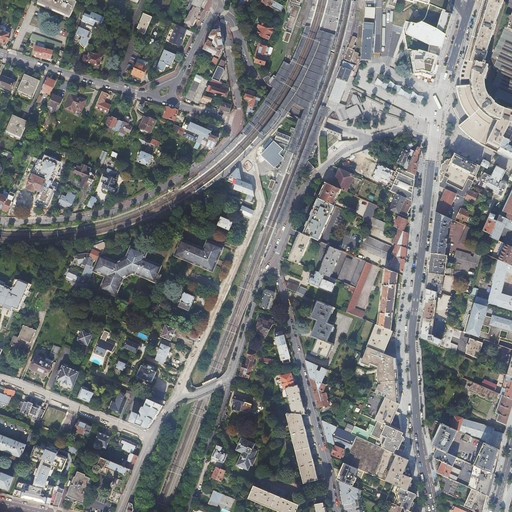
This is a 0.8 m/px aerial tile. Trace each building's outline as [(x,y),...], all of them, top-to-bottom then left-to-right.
[(77,2),(72,0),(39,0),(38,3),(70,17),(77,2)] [(192,0),(192,1),(193,1),(192,5),(198,7),(197,8),(193,7),(187,19),(185,23),(192,26),(204,2),(204,0),(192,0)] [(271,0),(258,0),(278,10),(281,5),(271,0)] [(383,0),(382,3),(382,4),(398,9),(392,26),(400,28),(402,28),(403,29),(405,22),(406,21),(409,22),(415,23),(419,22),(424,19),(426,16),(428,11),(429,6),(430,5),(430,4),(437,7),(446,10),(449,0),(383,0)] [(511,29),(508,28),(499,25),(505,3),(505,0),(482,0),(464,60),(474,63),(471,72),(471,76),(471,80),(471,85),(456,86),(457,93),(459,100),(462,107),(466,113),(470,118),(459,127),(460,128),(460,129),(461,130),(462,131),(463,131),(463,132),(464,133),(465,133),(466,134),(467,135),(468,136),(469,136),(470,137),(471,138),(473,139),(474,140),(474,141),(478,143),(480,144),(487,147),(497,153),(504,138),(510,140),(511,141),(511,140),(511,29)] [(294,6),(286,29),(293,31),(301,8),(294,6)] [(371,21),(376,22),(376,7),(366,6),(365,18),(371,18),(371,21)] [(405,22),(403,29),(401,34),(405,35),(427,45),(444,46),(452,14),(445,12),(446,10),(437,7),(431,27),(419,22),(415,23),(409,22),(406,21),(405,22)] [(86,27),(85,29),(92,31),(94,27),(95,28),(96,27),(100,28),(100,26),(102,25),(104,24),(105,22),(103,21),(104,18),(91,12),(90,16),(85,13),(82,20),(86,24),(87,24),(86,27)] [(139,29),(138,31),(145,34),(152,17),(143,13),(137,28),(139,29)] [(219,58),(224,48),(220,23),(218,19),(213,31),(212,31),(209,38),(214,40),(212,43),(207,41),(203,50),(219,58)] [(274,30),(273,29),(273,28),(261,22),(258,28),(260,28),(257,34),(268,39),(270,35),(272,35),(274,30)] [(362,33),(360,59),(370,60),(373,22),(363,22),(362,33)] [(182,39),(186,28),(176,24),(174,30),(174,32),(173,34),(172,35),(170,38),(172,42),(180,46),(182,39)] [(267,110),(275,97),(286,81),(295,64),(301,51),(305,40),(310,27),(305,26),(297,43),(288,64),(283,61),(276,74),(269,85),(271,87),(266,95),(259,107),(250,119),(240,131),(245,136),(251,130),(260,120),(267,110)] [(85,30),(84,29),(79,27),(76,33),(78,34),(75,39),(78,40),(79,41),(79,42),(80,43),(80,44),(81,44),(81,45),(82,46),(82,47),(83,47),(84,47),(85,48),(91,32),(85,30)] [(0,41),(4,44),(5,43),(6,42),(8,36),(9,34),(5,32),(0,30),(0,41)] [(299,106),(304,108),(300,119),(298,118),(286,151),(293,153),(320,82),(322,77),(324,72),(326,67),(327,62),(328,59),(331,49),(335,35),(319,30),(317,35),(315,39),(314,42),(313,46),(311,49),(309,55),(306,61),(303,68),(301,71),(297,78),(294,85),(291,89),(289,93),(286,97),(283,101),(276,113),(265,126),(257,136),(262,140),(272,128),(273,129),(282,117),(283,118),(291,107),(295,102),(299,106)] [(62,44),(32,34),(30,40),(60,50),(62,44)] [(350,61),(354,51),(354,49),(352,48),(356,37),(352,35),(343,58),(350,61)] [(266,58),(269,47),(261,45),(258,56),(257,56),(256,61),(257,63),(263,65),(265,64),(267,59),(266,58)] [(416,48),(407,45),(412,74),(416,74),(423,73),(433,76),(440,56),(426,52),(416,48)] [(426,52),(440,56),(442,49),(444,46),(427,45),(426,52)] [(36,57),(42,59),(44,49),(37,47),(36,47),(34,54),(37,55),(36,57)] [(44,49),(42,59),(50,61),(53,52),(44,49)] [(165,50),(160,61),(157,68),(162,71),(163,71),(164,71),(164,70),(165,70),(167,65),(171,66),(176,55),(170,52),(165,50)] [(354,51),(350,61),(354,62),(357,62),(359,60),(360,56),(357,56),(358,53),(354,51)] [(83,61),(86,62),(86,64),(93,66),(93,67),(94,68),(97,69),(98,68),(102,56),(89,52),(88,57),(84,56),(83,61)] [(226,61),(225,54),(212,79),(219,82),(223,75),(219,73),(225,62),(226,63),(226,61)] [(342,60),(327,100),(336,103),(338,104),(348,77),(353,64),(342,60)] [(147,67),(136,62),(131,74),(142,79),(147,67)] [(196,75),(185,98),(191,101),(202,77),(196,75)] [(384,88),(388,81),(377,75),(373,82),(384,88)] [(3,76),(0,82),(0,85),(10,90),(12,86),(14,87),(16,82),(3,76)] [(24,77),(17,92),(21,94),(22,92),(33,97),(40,81),(28,76),(27,78),(24,77)] [(55,81),(48,78),(42,90),(50,94),(55,81)] [(397,91),(401,84),(390,78),(386,85),(397,91)] [(219,82),(212,79),(206,91),(226,97),(228,92),(225,91),(226,89),(221,88),(220,90),(219,89),(221,83),(219,82)] [(407,98),(411,91),(400,85),(396,93),(407,98)] [(103,89),(103,90),(102,92),(100,97),(95,108),(107,114),(111,105),(104,103),(106,98),(107,98),(109,95),(103,92),(104,90),(103,89)] [(419,103),(423,95),(413,90),(409,97),(419,103)] [(242,97),(247,98),(248,99),(244,112),(250,114),(254,107),(251,106),(254,95),(244,92),(242,97)] [(75,97),(76,95),(71,93),(64,109),(75,113),(76,109),(82,111),(87,100),(78,96),(77,98),(75,97)] [(53,94),(47,108),(49,109),(49,111),(54,113),(54,111),(57,113),(63,99),(53,94)] [(328,109),(326,117),(338,121),(341,120),(342,121),(350,118),(351,119),(362,114),(360,110),(358,105),(361,104),(359,100),(357,96),(351,94),(346,106),(343,105),(340,104),(339,108),(328,109)] [(220,109),(229,112),(231,106),(222,103),(221,106),(220,105),(219,109),(220,109)] [(325,107),(320,105),(296,169),(302,171),(324,115),(326,116),(328,109),(325,107)] [(178,111),(166,108),(164,117),(175,121),(178,111)] [(21,138),(27,124),(23,122),(24,120),(19,118),(13,115),(5,133),(9,135),(10,133),(21,138)] [(118,131),(119,131),(123,121),(119,120),(119,121),(116,120),(117,119),(116,119),(117,116),(114,115),(113,117),(112,117),(112,118),(109,117),(107,123),(108,124),(107,125),(113,128),(113,129),(114,130),(116,131),(118,131)] [(144,115),(139,127),(150,132),(155,120),(144,115)] [(123,121),(119,131),(124,133),(126,130),(127,131),(127,132),(130,133),(133,127),(129,125),(129,126),(128,126),(129,122),(124,120),(123,121)] [(190,123),(186,121),(185,121),(185,122),(182,128),(187,130),(204,137),(202,140),(201,143),(206,146),(213,149),(218,139),(216,137),(217,135),(214,133),(212,136),(210,135),(212,132),(191,123),(190,123)] [(196,141),(201,143),(202,140),(204,137),(187,130),(182,128),(181,127),(179,133),(183,136),(196,142),(196,141)] [(323,134),(341,140),(343,133),(326,127),(323,134)] [(276,139),(289,144),(291,137),(279,132),(276,139)] [(504,138),(497,153),(511,159),(511,145),(508,143),(510,140),(504,138)] [(279,153),(283,149),(273,141),(260,155),(274,168),(284,158),(279,153)] [(152,155),(156,145),(150,143),(149,142),(145,150),(144,150),(143,151),(141,150),(137,162),(148,166),(152,155)] [(403,167),(407,169),(415,151),(411,150),(413,145),(412,144),(413,143),(409,142),(408,143),(407,142),(404,150),(403,149),(397,163),(404,166),(403,167)] [(419,148),(417,147),(415,151),(407,169),(406,171),(416,175),(418,156),(419,148)] [(62,162),(45,154),(35,176),(46,180),(41,192),(36,204),(47,209),(56,187),(52,185),(62,162)] [(454,155),(452,158),(442,182),(441,182),(440,185),(440,186),(446,189),(466,198),(470,190),(474,181),(481,166),(458,155),(457,155),(454,154),(454,155)] [(442,182),(452,158),(442,165),(441,171),(440,182),(441,182),(442,182)] [(491,163),(484,159),(481,165),(488,168),(491,163)] [(386,167),(388,163),(381,160),(379,164),(377,169),(377,168),(374,174),(375,174),(373,178),(390,186),(392,181),(394,182),(396,177),(394,176),(396,172),(386,167)] [(308,175),(315,169),(308,161),(303,175),(305,178),(308,175)] [(414,184),(416,175),(406,171),(388,163),(386,167),(396,172),(394,176),(396,177),(394,182),(392,188),(388,186),(386,189),(397,194),(412,201),(414,184)] [(77,167),(75,167),(73,171),(84,176),(80,185),(81,186),(82,187),(83,187),(85,188),(86,188),(87,188),(89,183),(91,184),(94,177),(94,175),(86,172),(89,167),(83,164),(81,167),(77,165),(77,167)] [(501,168),(497,166),(492,175),(493,175),(492,178),(490,177),(491,177),(485,174),(479,185),(485,187),(486,185),(496,190),(495,192),(500,195),(506,185),(501,182),(500,182),(499,182),(500,179),(501,179),(506,170),(501,168)] [(104,181),(102,186),(114,191),(116,186),(113,184),(116,179),(117,179),(118,177),(118,176),(117,176),(117,175),(115,174),(116,172),(107,168),(104,176),(103,176),(101,180),(104,181)] [(242,181),(240,169),(238,169),(230,177),(229,181),(234,183),(233,188),(249,194),(247,200),(251,201),(253,200),(253,198),(253,196),(255,196),(252,185),(242,181)] [(296,169),(276,222),(281,224),(302,171),(296,169)] [(340,169),(339,170),(332,186),(342,190),(346,192),(354,175),(340,169)] [(36,189),(41,192),(46,180),(35,176),(33,175),(27,188),(35,192),(36,189)] [(342,190),(332,186),(326,183),(320,195),(322,196),(320,199),(334,206),(336,202),(336,201),(338,197),(336,197),(338,193),(340,194),(342,190)] [(458,217),(462,208),(463,206),(464,203),(466,199),(466,198),(446,189),(436,212),(453,219),(456,221),(457,218),(458,217)] [(478,193),(470,190),(466,198),(466,199),(474,202),(478,193)] [(0,207),(3,209),(7,199),(10,193),(4,191),(3,194),(0,193),(0,207)] [(511,191),(503,210),(508,212),(505,217),(511,220),(511,191)] [(9,208),(10,209),(13,202),(12,201),(15,194),(10,192),(10,193),(7,199),(3,209),(2,210),(2,211),(5,212),(6,211),(8,211),(9,208)] [(68,205),(72,206),(76,196),(72,194),(72,193),(70,192),(69,193),(68,193),(66,197),(62,195),(58,204),(66,207),(67,206),(67,205),(68,205)] [(413,201),(412,201),(397,194),(391,210),(408,217),(409,213),(408,213),(410,209),(411,207),(412,208),(413,201)] [(319,199),(303,234),(311,237),(318,240),(334,206),(320,199),(319,199)] [(363,220),(370,224),(370,223),(373,217),(377,206),(370,203),(363,220)] [(250,219),(253,211),(248,209),(249,208),(243,205),(239,214),(241,215),(250,219)] [(462,208),(458,217),(470,223),(473,218),(468,216),(470,211),(462,208)] [(453,219),(436,212),(434,230),(431,253),(445,255),(446,247),(448,248),(449,244),(447,244),(447,241),(448,239),(447,239),(448,232),(449,228),(451,228),(451,224),(449,224),(453,219)] [(491,234),(497,220),(494,219),(496,215),(491,213),(489,218),(483,230),(491,234)] [(511,220),(505,217),(499,214),(497,220),(491,234),(490,236),(498,240),(504,227),(511,229),(511,220)] [(395,227),(400,229),(404,231),(406,225),(408,220),(399,216),(395,227)] [(233,222),(222,217),(218,225),(229,230),(233,222)] [(390,230),(393,226),(373,217),(370,223),(388,232),(388,230),(390,230)] [(474,229),(468,226),(460,243),(467,246),(474,229)] [(397,244),(407,249),(407,245),(408,240),(409,233),(404,231),(400,229),(398,233),(395,232),(393,236),(396,237),(394,243),(397,244)] [(300,233),(289,260),(301,265),(302,264),(300,263),(311,237),(303,234),(300,233)] [(362,241),(389,253),(392,246),(365,234),(362,241)] [(182,241),(182,240),(182,239),(175,255),(176,256),(179,257),(179,256),(183,258),(183,259),(192,262),(194,263),(198,264),(198,265),(205,268),(208,269),(209,269),(211,270),(211,271),(213,272),(217,264),(219,259),(221,254),(222,251),(221,251),(223,247),(223,248),(224,247),(208,240),(208,241),(207,244),(206,243),(204,250),(201,248),(200,248),(198,247),(192,244),(191,245),(189,244),(189,243),(185,241),(184,242),(182,241)] [(230,239),(228,243),(238,247),(240,243),(230,239)] [(103,240),(97,242),(93,250),(90,257),(86,267),(78,286),(86,289),(91,291),(93,285),(92,285),(92,284),(89,283),(94,271),(96,265),(93,263),(94,259),(98,261),(100,256),(102,251),(103,252),(107,243),(104,242),(103,240)] [(362,241),(360,248),(386,259),(389,253),(362,241)] [(511,246),(505,243),(499,260),(511,265),(511,246)] [(396,256),(405,260),(406,253),(407,249),(397,244),(396,247),(396,248),(395,248),(394,251),(393,255),(396,256)] [(159,268),(160,269),(162,266),(160,265),(158,264),(157,265),(155,264),(155,263),(151,261),(150,262),(148,261),(148,260),(145,259),(147,253),(140,250),(139,251),(136,250),(137,249),(131,246),(131,248),(129,251),(130,251),(129,254),(128,253),(128,255),(159,268)] [(336,263),(341,251),(330,246),(319,273),(330,277),(335,265),(336,266),(337,263),(336,263)] [(454,258),(479,265),(483,253),(476,250),(474,257),(471,256),(471,254),(456,250),(454,258)] [(450,276),(453,276),(454,274),(455,264),(448,263),(447,262),(447,260),(448,256),(445,255),(431,253),(431,256),(429,268),(429,271),(429,273),(443,275),(450,276)] [(160,270),(160,269),(159,268),(128,255),(127,256),(160,270)] [(159,273),(160,270),(127,256),(127,257),(127,259),(124,260),(123,259),(119,261),(120,263),(117,264),(116,263),(116,262),(112,260),(111,261),(109,260),(109,259),(106,258),(105,257),(104,259),(100,256),(98,261),(96,265),(94,271),(96,272),(98,273),(99,273),(99,272),(103,274),(102,275),(106,276),(104,282),(105,282),(103,285),(103,284),(101,288),(100,289),(116,296),(117,295),(118,291),(119,288),(119,289),(120,288),(121,285),(121,284),(120,284),(121,282),(122,282),(124,277),(127,276),(131,274),(133,272),(133,273),(134,273),(137,274),(140,276),(143,277),(149,280),(150,279),(154,280),(153,281),(156,282),(158,283),(161,275),(160,276),(158,275),(159,273)] [(404,268),(405,260),(396,256),(395,258),(394,258),(394,259),(391,266),(404,272),(404,268)] [(86,267),(90,257),(79,258),(79,265),(81,266),(81,265),(86,267)] [(337,280),(343,282),(352,260),(347,258),(337,280)] [(356,287),(366,262),(361,259),(350,285),(356,287)] [(511,296),(501,294),(503,289),(507,271),(511,273),(511,265),(499,260),(492,283),(493,283),(492,286),(488,300),(476,296),(476,297),(474,302),(475,303),(487,306),(488,306),(488,305),(489,304),(497,306),(511,310),(511,296)] [(362,290),(373,264),(366,262),(356,287),(346,312),(363,319),(365,313),(355,308),(362,290)] [(397,286),(399,274),(385,268),(385,270),(381,298),(378,325),(391,331),(393,318),(394,318),(395,314),(394,314),(395,303),(397,289),(398,289),(398,286),(397,286)] [(330,277),(319,273),(316,271),(315,275),(312,274),(311,276),(310,276),(308,282),(332,292),(335,284),(323,279),(324,277),(331,280),(332,278),(330,277)] [(427,286),(427,289),(438,292),(441,293),(441,290),(443,275),(429,273),(427,286)] [(12,289),(0,283),(0,306),(18,314),(31,285),(16,278),(12,289)] [(288,283),(286,288),(305,295),(307,289),(301,287),(300,287),(288,283)] [(470,295),(476,297),(476,296),(478,289),(473,287),(472,287),(470,295)] [(265,290),(264,295),(260,307),(269,310),(270,310),(273,299),(275,292),(274,292),(266,289),(265,290)] [(425,305),(421,338),(440,346),(442,339),(432,334),(436,308),(438,292),(427,289),(425,305)] [(180,307),(189,311),(190,311),(196,296),(185,292),(181,301),(179,306),(180,307)] [(335,309),(336,308),(320,301),(313,317),(320,320),(313,336),(319,339),(313,353),(327,359),(333,344),(327,342),(334,326),(327,323),(333,309),(335,309)] [(487,306),(475,303),(474,306),(473,309),(478,310),(479,309),(479,308),(480,308),(481,308),(481,309),(481,310),(481,311),(486,312),(486,310),(487,306)] [(478,310),(473,309),(472,315),(470,314),(464,332),(465,332),(495,343),(496,339),(504,319),(492,315),(492,317),(487,316),(486,320),(484,319),(485,315),(486,312),(481,311),(481,310),(481,309),(481,308),(480,308),(479,308),(479,309),(478,310)] [(273,325),(275,324),(275,323),(275,322),(268,320),(268,321),(259,319),(255,333),(262,336),(262,337),(265,338),(273,325)] [(511,321),(504,319),(496,339),(495,343),(495,344),(500,345),(502,338),(500,337),(502,331),(508,332),(506,339),(511,340),(511,321)] [(364,320),(355,342),(368,347),(383,353),(392,331),(391,331),(378,325),(364,320)] [(27,341),(30,342),(31,343),(37,330),(35,329),(24,325),(19,337),(14,335),(10,344),(14,346),(12,350),(21,354),(27,341)] [(162,337),(173,341),(177,330),(167,325),(162,337)] [(440,346),(465,357),(466,353),(478,359),(483,343),(464,336),(465,332),(464,332),(447,326),(442,339),(440,346)] [(77,341),(80,343),(84,344),(88,346),(92,334),(81,330),(77,341)] [(106,331),(96,351),(100,353),(99,355),(105,357),(108,350),(113,352),(116,346),(107,342),(111,333),(106,331)] [(278,346),(286,344),(284,335),(280,336),(279,332),(274,334),(278,346)] [(143,343),(134,339),(132,343),(127,341),(124,348),(137,353),(139,349),(140,346),(142,347),(143,343)] [(165,340),(156,360),(164,364),(172,348),(171,347),(173,343),(165,340)] [(290,358),(286,344),(278,346),(281,360),(282,360),(283,363),(285,364),(290,362),(289,358),(290,358)] [(56,360),(61,349),(55,346),(49,356),(56,360)] [(383,353),(368,347),(368,349),(365,354),(364,358),(362,363),(366,365),(370,366),(371,364),(378,367),(378,370),(378,373),(378,379),(379,383),(378,383),(378,387),(375,393),(385,398),(400,405),(397,359),(383,353)] [(250,372),(251,367),(252,364),(256,354),(249,351),(248,356),(249,357),(246,366),(243,365),(242,370),(240,375),(249,378),(251,372),(250,372)] [(31,369),(46,376),(47,373),(48,373),(51,372),(52,369),(51,366),(50,366),(53,361),(45,357),(44,358),(39,355),(39,356),(38,356),(37,357),(31,368),(31,369)] [(126,369),(127,367),(129,364),(119,360),(116,369),(125,373),(126,369)] [(322,381),(327,370),(321,367),(320,371),(317,369),(318,366),(306,361),(310,378),(325,385),(326,382),(322,381)] [(137,379),(142,381),(143,379),(152,383),(157,372),(155,371),(156,368),(156,367),(150,364),(149,365),(146,363),(145,364),(144,366),(143,365),(137,379)] [(69,389),(72,390),(80,372),(66,367),(63,366),(61,371),(58,378),(56,383),(59,385),(63,386),(63,387),(64,387),(64,388),(65,387),(68,389),(69,389)] [(44,379),(46,376),(31,369),(30,372),(44,379)] [(279,382),(281,392),(286,389),(288,388),(294,386),(291,373),(280,377),(281,381),(279,382)] [(325,385),(310,378),(314,391),(320,390),(323,391),(325,385)] [(106,388),(109,382),(101,379),(98,385),(106,388)] [(482,386),(494,392),(497,386),(484,380),(482,386)] [(511,407),(511,399),(504,396),(494,392),(482,386),(474,383),(471,389),(472,389),(471,390),(476,392),(492,398),(492,396),(500,399),(495,414),(498,415),(496,422),(507,425),(511,412),(511,407)] [(306,415),(297,385),(294,386),(288,388),(286,389),(292,413),(302,414),(306,415)] [(16,391),(15,391),(10,389),(6,388),(3,394),(0,392),(0,401),(0,402),(2,403),(3,402),(8,405),(11,397),(12,398),(16,391)] [(96,391),(90,389),(89,391),(83,388),(79,397),(91,402),(96,391)] [(131,401),(134,393),(127,390),(126,394),(120,391),(116,402),(112,401),(110,405),(109,406),(110,407),(109,409),(109,410),(109,409),(121,413),(127,399),(131,401)] [(320,390),(314,391),(318,408),(329,405),(326,393),(323,391),(320,390)] [(139,402),(142,396),(134,393),(131,401),(127,411),(129,412),(134,400),(139,402)] [(248,413),(251,408),(253,403),(246,401),(246,400),(234,397),(232,402),(235,403),(233,410),(242,413),(247,414),(248,413)] [(394,418),(400,405),(385,398),(375,420),(376,420),(377,421),(390,427),(394,418)] [(156,417),(163,405),(149,399),(145,408),(144,407),(143,408),(141,411),(141,412),(142,413),(141,415),(134,412),(130,421),(147,428),(149,427),(156,417)] [(278,412),(270,411),(272,419),(278,420),(278,412)] [(302,414),(292,413),(286,413),(287,414),(286,414),(286,415),(304,483),(303,483),(303,484),(319,480),(319,479),(318,479),(314,465),(315,465),(314,461),(306,432),(307,432),(306,429),(305,429),(302,414)] [(483,442),(499,450),(504,434),(494,431),(495,428),(486,425),(455,416),(453,421),(451,420),(449,424),(452,425),(452,427),(457,430),(462,432),(465,434),(470,436),(483,442)] [(0,433),(27,444),(29,445),(34,433),(34,432),(33,429),(31,429),(0,417),(0,433)] [(88,435),(88,436),(92,427),(88,425),(88,424),(80,420),(78,424),(77,424),(76,426),(77,427),(78,427),(77,431),(85,434),(85,435),(85,436),(86,436),(87,436),(88,435)] [(349,452),(356,436),(351,434),(344,431),(321,420),(327,442),(336,446),(344,449),(345,450),(349,452)] [(402,436),(403,433),(398,430),(392,428),(390,427),(377,421),(375,426),(373,431),(367,429),(367,428),(367,429),(367,430),(366,430),(367,430),(366,431),(355,426),(354,427),(351,434),(356,436),(367,441),(369,436),(377,439),(375,444),(394,453),(396,448),(404,452),(406,446),(401,444),(403,440),(405,439),(404,437),(402,436)] [(432,446),(435,447),(438,448),(443,451),(447,453),(457,430),(452,427),(443,423),(434,442),(432,446)] [(433,441),(434,442),(443,423),(441,423),(433,441)] [(344,431),(351,434),(354,427),(348,424),(344,431)] [(106,449),(111,437),(103,434),(103,432),(100,431),(98,432),(94,443),(101,446),(102,448),(106,449)] [(27,444),(0,433),(0,448),(22,457),(27,444)] [(412,474),(409,460),(394,453),(375,444),(367,441),(356,436),(349,452),(348,454),(352,458),(384,472),(414,485),(412,474)] [(130,452),(134,453),(137,445),(122,438),(120,443),(123,444),(121,448),(130,452)] [(242,438),(238,448),(242,450),(242,452),(243,453),(239,460),(241,461),(239,465),(244,468),(248,470),(251,464),(253,465),(256,458),(254,457),(257,451),(253,449),(255,444),(242,438)] [(476,465),(493,472),(496,462),(499,450),(483,442),(474,465),(476,465)] [(78,447),(67,443),(65,448),(68,449),(67,450),(76,453),(78,447)] [(14,492),(13,496),(42,502),(50,504),(53,505),(55,505),(58,506),(64,489),(59,488),(54,486),(47,484),(45,484),(46,480),(46,479),(47,479),(48,475),(51,469),(52,466),(58,468),(62,469),(62,470),(67,458),(57,454),(59,450),(56,448),(55,450),(46,447),(45,450),(35,445),(30,457),(31,457),(36,459),(41,461),(38,468),(36,475),(33,485),(18,482),(14,492)] [(217,445),(212,458),(212,459),(223,463),(224,463),(227,454),(221,452),(222,447),(217,445)] [(344,449),(336,446),(332,454),(333,455),(336,457),(340,458),(342,455),(344,449)] [(451,465),(451,466),(455,457),(453,456),(447,453),(443,451),(438,448),(436,452),(437,452),(434,458),(435,458),(451,465)] [(132,469),(138,455),(134,453),(130,452),(127,460),(126,460),(125,460),(124,464),(124,465),(125,465),(125,466),(132,469)] [(352,458),(348,454),(344,463),(357,469),(369,474),(381,479),(384,472),(352,458)] [(129,478),(132,469),(125,466),(111,461),(106,459),(102,457),(101,460),(99,459),(98,462),(100,463),(98,466),(99,466),(100,470),(107,473),(106,473),(116,477),(115,482),(114,482),(113,482),(113,483),(113,484),(113,485),(114,485),(108,499),(118,503),(125,486),(129,478)] [(436,466),(437,473),(448,478),(453,466),(451,466),(451,465),(435,458),(436,466)] [(241,461),(239,460),(238,460),(236,466),(243,470),(244,468),(239,465),(241,461)] [(357,469),(344,463),(341,469),(341,470),(343,471),(341,476),(339,475),(338,475),(337,479),(352,486),(353,482),(353,481),(352,481),(351,480),(352,479),(353,479),(354,477),(357,469)] [(473,476),(490,483),(493,472),(476,465),(474,472),(473,476)] [(225,471),(217,467),(213,477),(221,481),(225,471)] [(0,486),(9,490),(14,477),(0,471),(0,486)] [(72,480),(68,478),(65,485),(69,487),(68,491),(69,492),(67,498),(72,500),(73,499),(81,502),(84,496),(85,497),(87,492),(92,479),(87,477),(88,476),(78,472),(76,477),(74,477),(72,480)] [(409,487),(414,485),(384,472),(381,479),(382,480),(393,484),(395,486),(407,491),(409,487)] [(473,489),(487,495),(490,483),(473,476),(470,487),(473,489)] [(341,505),(342,511),(361,511),(358,494),(360,490),(351,486),(352,486),(337,479),(342,505),(341,505)] [(254,485),(248,499),(249,499),(281,511),(295,511),(299,505),(298,504),(298,505),(254,486),(255,486),(254,485)] [(395,496),(392,503),(402,507),(408,491),(407,491),(395,486),(393,492),(395,496)] [(473,511),(475,511),(482,511),(487,496),(487,495),(473,489),(465,507),(473,511)] [(219,502),(231,508),(235,499),(214,490),(209,503),(217,507),(219,502)] [(402,507),(403,508),(407,510),(408,507),(410,506),(412,502),(410,502),(412,498),(413,497),(414,495),(413,494),(414,493),(408,491),(402,507)] [(325,511),(327,511),(326,507),(323,507),(322,502),(315,504),(316,511),(325,511)] [(132,511),(133,510),(134,510),(133,507),(133,504),(130,503),(126,511),(132,511)]
